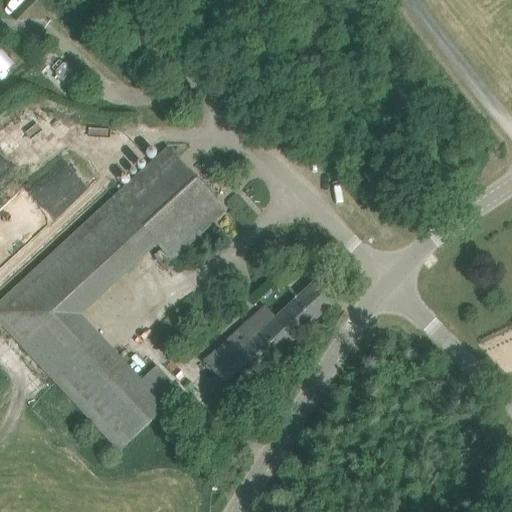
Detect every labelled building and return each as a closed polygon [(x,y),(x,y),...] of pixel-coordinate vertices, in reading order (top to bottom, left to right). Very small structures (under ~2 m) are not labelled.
[(55,76),(67,87),(70,87),(78,79),(77,75),(65,65),(62,65),(58,61),(51,69),(55,72),(55,76)] [(168,150),(154,164),(115,200),(158,247),(171,261),(210,225),(225,211),(168,150)] [(392,194),(381,203),(380,203),(388,213),(399,204),(392,194)] [(73,314),(158,247),(115,200),(0,297),(0,330),(118,452),(172,387),(145,361),(130,373),(73,314)] [(265,306),(205,362),(235,395),(334,305),(315,284),(277,319),(265,306)]
